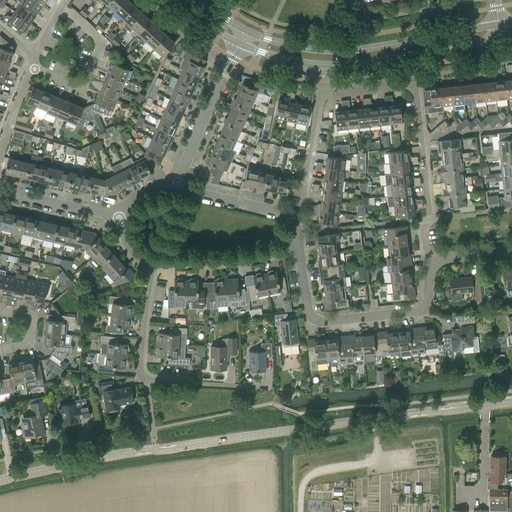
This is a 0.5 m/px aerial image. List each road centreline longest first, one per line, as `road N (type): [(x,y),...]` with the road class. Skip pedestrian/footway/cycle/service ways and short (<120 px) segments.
road 1 (residential): [(0,481),(159,449),(511,404)]
road 2 (residential): [(291,215),(302,198),(319,99),(406,83),(430,219)]
road 3 (tertiary): [(239,38),(259,52),(335,65),(501,37)]
road 4 (tertiary): [(498,24),(359,49),(239,38)]
road 5 (residential): [(299,248),(307,309),(325,321),(420,308),(432,261)]
road 6 (residential): [(239,38),(175,188)]
road 7 (residential): [(31,68),(73,84),(85,80),(97,40),(61,8)]
road 8 (residential): [(153,263),(242,260),(299,248)]
road 9 (residential): [(119,219),(0,190)]
